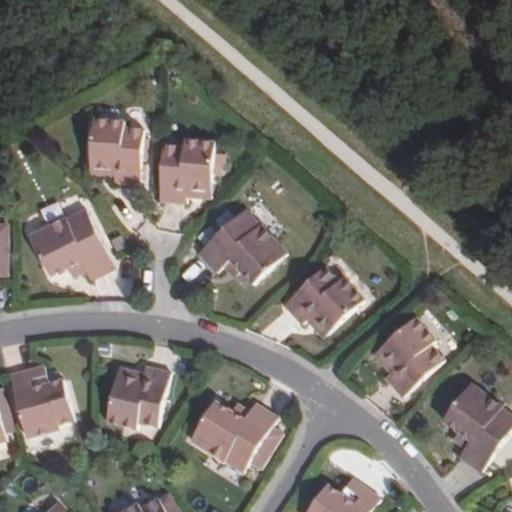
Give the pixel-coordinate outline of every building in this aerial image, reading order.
[(121,159),(120,173),(119,181),(145,184),(149,127),(130,125),(130,120),(99,117),(95,156),(121,159)] [(195,175),(220,178),(223,139),(193,136),(192,142),(172,140),(167,196),(193,199),(194,191),(195,175)] [(121,159),(95,156),(94,170),(120,173),(121,159)] [(195,175),(194,191),(218,193),(220,178),(195,175)] [(250,213),(244,219),(258,232),(263,227),(250,213)] [(79,232),(97,225),(94,218),(76,225),(79,232)] [(258,232),(244,219),(205,256),(224,275),(231,269),(238,262),(247,271),(261,283),(292,252),(264,225),(263,227),(258,232)] [(79,232),(76,225),(75,223),(40,238),(57,280),(73,273),(86,268),(89,277),(93,287),(118,276),(97,225),(79,232)] [(10,224),(0,224),(0,233),(10,233),(10,224)] [(0,273),(10,273),(10,233),(0,233),(0,273)] [(241,278),(247,271),(238,262),(231,269),(241,278)] [(86,268),(73,273),(76,282),(89,277),(86,268)] [(325,312),(342,331),(370,303),(349,281),(346,284),(332,269),(291,308),(308,327),(314,322),(325,312)] [(325,312),(314,322),(332,339),(342,331),(325,312)] [(408,363),(397,372),(391,377),(408,398),(452,360),(438,345),(442,342),(422,318),(392,343),(408,363)] [(408,363),(392,343),(382,352),(397,372),(408,363)] [(47,386),(55,385),(51,366),(43,368),(47,386)] [(144,389),(122,384),(114,423),(145,430),(147,423),(165,427),(178,372),(150,367),(148,376),(144,389)] [(47,386),(43,368),(15,374),(30,438),(66,430),(65,426),(80,422),(70,381),(55,385),(47,386)] [(144,389),(148,376),(125,370),(122,384),(144,389)] [(0,388),(0,405),(7,433),(14,430),(3,388),(0,388)] [(473,443),(467,450),(460,459),(482,476),(511,438),(511,427),(500,419),(505,413),(506,412),(475,388),(448,423),(462,434),(473,443)] [(0,443),(9,442),(7,433),(0,405),(0,443)] [(250,422),(238,416),(220,405),(195,445),(229,465),(230,464),(234,456),(255,468),(283,420),(259,406),(254,415),(250,422)] [(250,422),(254,415),(242,407),(238,416),(250,422)] [(500,419),(511,427),(511,418),(505,413),(500,419)] [(473,443),(462,434),(456,442),(467,450),(473,443)] [(234,456),(230,464),(250,475),(255,468),(234,456)] [(351,501),(361,485),(355,480),(344,496),(351,501)] [(351,501),(344,496),(331,487),(313,511),(377,511),(385,501),(361,485),(351,501)] [(142,507),(133,511),(167,511),(162,502),(145,511),(142,507)]
